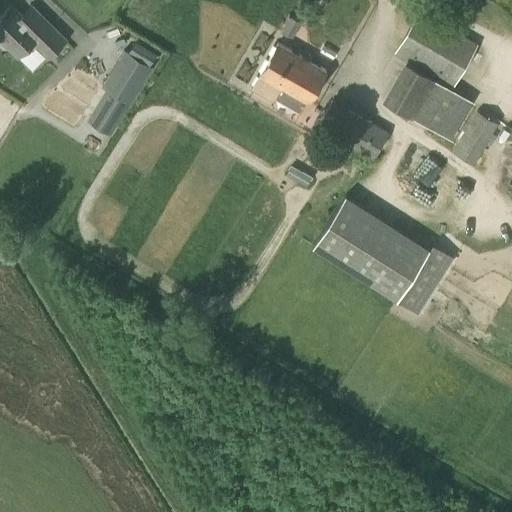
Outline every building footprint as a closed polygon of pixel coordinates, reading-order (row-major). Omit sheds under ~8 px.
[(22,18),(10,6),(0,16),(0,47),(1,49),(6,49),(8,47),(17,56),(25,48),(28,50),(32,50),(38,44),(49,55),(47,56),(48,57),(64,40),(34,11),(27,18),(22,18)] [(450,86),(475,43),(419,11),(394,54),(450,86)] [(291,37),(298,25),(301,21),(289,14),(280,30),(291,37)] [(307,102),(325,71),(277,43),(259,74),(260,75),(253,87),(271,98),(279,85),(307,102)] [(107,91),(89,121),(110,134),(129,104),(151,67),(124,50),(101,87),(107,91)] [(451,139),(472,102),(408,64),(386,101),(412,117),(451,139)] [(372,158),(386,133),(331,102),(317,126),(372,158)] [(473,163),(496,122),(475,110),(452,152),(473,163)] [(298,169),(292,179),(306,187),(312,177),(298,169)] [(396,300),(430,249),(346,194),(313,246),(396,300)]
